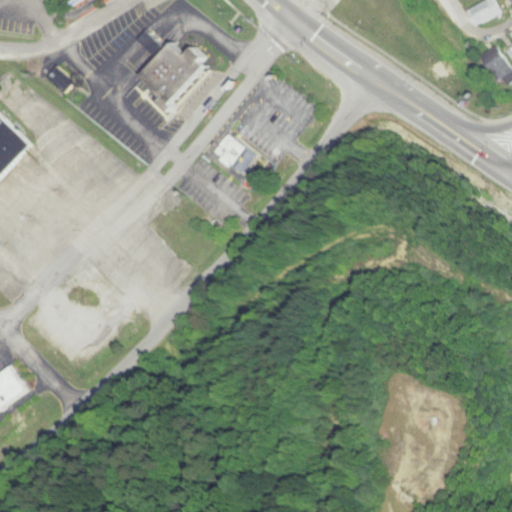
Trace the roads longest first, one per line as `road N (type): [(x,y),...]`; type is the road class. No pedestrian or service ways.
road 1 (residential): [(0,481),(171,324),(381,85)]
road 2 (secondary): [(9,326),(177,175),(304,25)]
road 3 (secondary): [(287,11),(130,198),(0,311)]
road 4 (primary): [(508,174),(274,0)]
road 5 (residential): [(0,52),(44,50),(135,0)]
